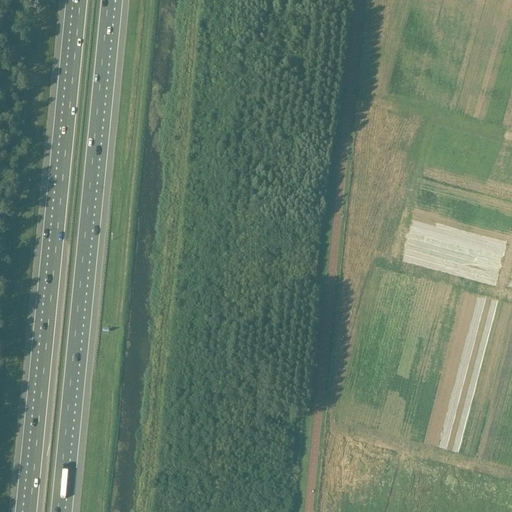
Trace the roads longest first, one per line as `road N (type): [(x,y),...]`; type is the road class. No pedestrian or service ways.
road 1 (motorway): [(80,0),(29,511)]
road 2 (motorway): [(57,511),(108,0)]
